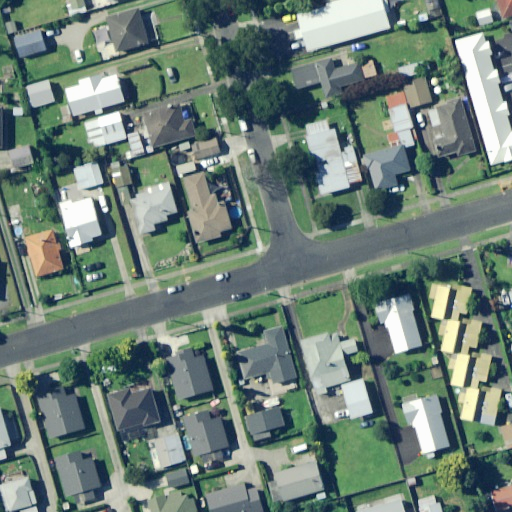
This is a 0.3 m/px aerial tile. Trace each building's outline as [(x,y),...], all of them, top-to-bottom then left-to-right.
[(90,5),(88,0),(71,0),(74,10),(90,5)] [(395,26),(387,0),(342,0),(328,4),(328,7),(299,15),(309,52),(395,26)] [(443,17),(439,0),(426,0),(430,20),(443,17)] [(511,0),(498,0),(504,19),(511,16),(511,0)] [(50,14),(47,2),(38,4),(41,16),(50,14)] [(152,43),(142,8),(108,18),(118,53),(152,43)] [(495,22),(492,9),(478,13),(481,26),(495,22)] [(12,10),(0,14),(6,35),(18,32),(12,10)] [(49,49),(43,31),(15,40),(21,58),(49,49)] [(511,126),(483,33),(449,44),(488,168),(511,160),(511,126)] [(379,78),(374,60),(337,70),(335,60),(293,71),(298,90),(323,84),(327,99),(343,95),(341,87),(379,78)] [(433,70),(430,60),(401,69),(404,79),(433,70)] [(75,116),(128,101),(119,70),(81,80),(83,86),(67,90),(75,116)] [(436,101),(429,77),(404,84),(411,108),(436,101)] [(56,102),(51,81),(23,89),(29,109),(56,102)] [(479,150),(462,97),(446,102),(447,105),(429,111),(438,139),(435,139),(441,158),(459,153),(460,156),(479,150)] [(187,122),(182,105),(143,115),(152,149),(200,136),(196,120),(187,122)] [(406,152),(417,149),(411,128),(414,127),(408,107),(390,112),(396,132),(388,135),(392,149),(367,156),(377,192),(400,185),(397,176),(412,172),(406,152)] [(128,138),(121,113),(85,124),(92,149),(128,138)] [(341,144),(334,122),(305,131),(313,157),(316,156),(321,174),(318,175),(324,195),(352,187),(351,183),(364,180),(352,140),(341,144)] [(146,153),(140,131),(129,134),(135,156),(146,153)] [(213,156),(208,141),(193,146),(197,161),(213,156)] [(36,165),(31,146),(11,151),(16,169),(36,165)] [(109,167),(107,159),(75,169),(81,190),(106,183),(102,170),(109,167)] [(126,186),(121,163),(111,165),(117,188),(126,186)] [(216,205),(208,174),(186,180),(195,210),(190,212),(198,243),(235,233),(226,202),(216,205)] [(180,213),(172,186),(131,197),(141,235),(157,231),(156,224),(169,221),(168,216),(180,213)] [(50,190),(35,194),(39,207),(53,203),(50,190)] [(105,234),(93,197),(61,208),(73,248),(95,241),(94,237),(105,234)] [(66,269),(54,230),(27,238),(39,277),(66,269)] [(466,319),(469,319),(474,289),(455,285),(455,288),(434,284),(431,298),(437,299),(433,318),(443,319),(465,324),(466,319)] [(425,346),(412,295),(377,304),(382,323),(389,321),(397,353),(425,346)] [(465,324),(443,319),(441,335),(446,336),(443,350),(474,356),(474,352),(478,353),(483,322),(469,320),(469,319),(466,319),(465,324)] [(246,380),(267,375),(268,380),(271,379),(273,385),(298,378),(285,329),(267,334),(270,345),(239,353),(246,380)] [(342,343),(339,334),(303,346),(320,396),(330,393),(328,388),(353,380),(345,356),(359,351),(355,339),(342,343)] [(197,360),(194,351),(167,360),(181,401),(216,389),(206,357),(197,360)] [(456,354),(453,354),(450,369),(456,370),(453,385),(463,387),(481,390),(481,387),(487,388),(487,387),(493,355),(478,353),(474,352),(474,356),(474,357),(456,353),(456,354)] [(376,413),(367,379),(343,386),(353,419),(376,413)] [(144,399),(141,386),(109,394),(118,431),(163,420),(156,396),(144,399)] [(481,390),(463,387),(460,403),(465,404),(463,419),(496,426),(503,390),(487,387),(487,388),(481,387),(481,390)] [(88,429),(78,392),(42,402),(51,438),(88,429)] [(297,404),(294,394),(284,396),(286,407),(297,404)] [(451,447),(438,395),(404,404),(409,425),(416,423),(424,454),(451,447)] [(0,449),(14,445),(4,407),(0,407),(0,449)] [(289,435),(281,408),(248,417),(256,444),(289,435)] [(213,421),(210,412),(185,419),(196,458),(203,456),(206,464),(224,459),(221,450),(232,447),(224,418),(213,421)] [(511,448),(511,425),(503,428),(509,450),(511,448)] [(186,462),(179,435),(156,441),(163,468),(186,462)] [(104,487),(93,449),(58,459),(69,497),(104,487)] [(315,463),(278,475),(286,503),(323,491),(315,463)] [(167,483),(164,475),(149,480),(152,488),(167,483)] [(10,511),(39,504),(32,476),(0,485),(0,491),(5,511),(10,511)] [(247,492),(245,485),(208,497),(212,511),(265,511),(270,511),(262,487),(247,492)] [(497,511),(511,508),(511,486),(491,493),(496,511),(497,511)] [(194,511),(188,491),(150,501),(153,511),(194,511)] [(444,511),(441,496),(419,502),(421,511),(444,511)] [(407,511),(404,500),(361,511),(407,511)]
